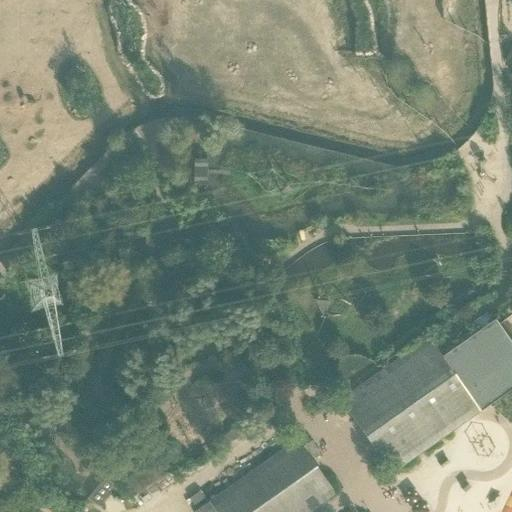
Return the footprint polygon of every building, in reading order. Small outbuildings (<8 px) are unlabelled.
[(207,156),(193,156),(193,182),(207,182),(207,156)] [(143,247),(132,260),(138,266),(145,259),(155,249),(154,226),(143,228),(143,247)] [(428,337),(339,400),(352,419),(356,425),(363,435),(368,442),(381,460),(391,475),(455,430),(471,418),(475,416),(480,412),(511,390),(511,344),(495,320),(442,357),(435,346),(431,341),(428,337)] [(88,394),(73,385),(73,401),(88,413),(88,394)] [(104,440),(93,440),(96,445),(98,448),(99,452),(102,468),(103,472),(104,475),(120,471),(120,466),(119,463),(114,448),(110,442),(108,440),(104,440)] [(310,511),(335,494),(296,440),(194,511),(310,511)] [(443,454),(435,461),(441,468),(449,461),(443,454)] [(99,507),(116,484),(104,475),(98,483),(87,498),(92,502),(99,507)] [(465,481),(459,487),(464,492),(471,486),(465,481)] [(511,511),(511,487),(501,511),(511,511)] [(489,491),(485,502),(497,507),(501,496),(489,491)] [(201,495),(190,502),(195,509),(205,502),(201,495)]
